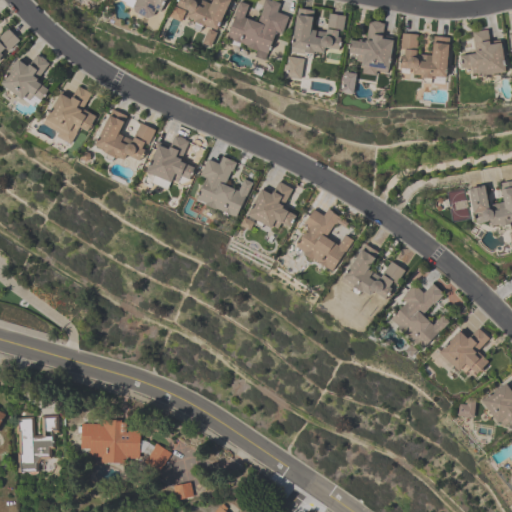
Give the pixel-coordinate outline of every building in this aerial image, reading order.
[(165,0),(160,12),(155,9),(152,16),(147,18),(134,12),(132,7),(136,0),(165,0)] [(202,0),(210,4),(211,0),(229,0),(216,30),(206,26),(205,27),(191,21),(192,19),(186,16),(188,11),(176,5),(178,0),(202,0)] [(226,38),(234,16),(233,15),(239,1),(248,5),(243,18),(257,22),(262,9),(260,8),(263,0),(269,0),(279,4),(276,12),(288,16),(281,34),(275,32),(267,53),(266,53),(264,60),(254,57),(256,51),(246,47),(247,46),(226,38)] [(173,6),(185,11),(180,22),(168,17),(173,6)] [(291,48),(291,43),(293,43),(294,37),(292,37),(297,8),(313,11),(310,29),(325,32),(328,13),(344,16),(341,31),(337,31),(336,37),(340,37),(338,49),(324,47),(323,53),(315,52),(315,54),(304,52),(304,50),(291,48)] [(361,73),(362,66),(361,66),(362,62),(355,61),(356,54),(348,53),(350,40),(365,42),(368,21),(373,22),(373,21),(379,22),(379,23),(383,24),(381,36),(382,36),(381,39),(392,40),(388,70),(387,70),(386,72),(375,70),(375,76),(361,73)] [(18,40),(7,51),(4,48),(0,53),(2,55),(0,57),(0,35),(7,28),(18,40)] [(210,47),(202,43),(208,29),(216,33),(210,47)] [(505,73),(478,76),(477,73),(471,74),(470,67),(460,68),(458,56),(474,54),(471,32),(486,30),(489,45),(500,43),(505,73)] [(433,36),(448,38),(445,78),(434,77),(433,79),(419,78),(419,75),(412,75),(412,69),(399,68),(400,55),(403,56),(403,49),(399,49),(401,33),(417,34),(415,54),(431,55),(433,36)] [(0,84),(18,60),(27,66),(36,54),(39,56),(40,56),(45,60),(44,61),(48,63),(36,81),(48,90),(40,101),(33,95),(29,101),(24,97),(22,100),(0,84)] [(300,80),(284,78),(287,56),(303,59),(300,80)] [(86,132),(79,128),(70,145),(56,137),(58,133),(42,124),(60,94),(69,99),(77,86),(91,93),(82,109),(95,117),(86,132)] [(124,160),(117,157),(116,159),(103,152),(104,151),(94,146),(111,109),(126,116),(118,134),(131,140),(139,123),(154,130),(147,145),(144,143),(141,149),(144,150),(139,161),(126,155),(124,160)] [(145,172),(157,146),(154,145),(156,141),(158,142),(159,141),(169,146),(174,135),(177,137),(178,136),(184,139),(184,140),(188,142),(180,162),(194,168),(188,180),(180,176),(177,183),(172,180),(170,183),(169,183),(166,190),(151,183),(154,176),(145,172)] [(252,183),(246,197),(245,196),(235,218),(215,209),(214,210),(204,205),(204,204),(195,200),(205,178),(199,176),(206,159),(218,164),(221,157),(236,163),(232,172),(230,171),(224,185),(237,191),(243,179),(252,183)] [(467,189),(472,188),(472,189),(479,187),(483,186),(488,206),(503,203),(499,183),(511,180),(511,224),(498,228),(498,225),(491,227),(490,221),(476,224),(474,214),(473,214),(467,189)] [(260,189),(270,195),(278,181),(292,189),(281,209),(295,216),(289,228),(280,223),(277,229),(271,226),(270,229),(246,216),(260,189)] [(294,247),(307,228),(302,224),(312,210),(322,216),(327,209),(333,213),(333,214),(347,223),(344,228),(336,223),(335,224),(334,224),(325,237),(337,246),(344,235),(352,241),(331,272),(312,259),(311,260),(302,254),(303,253),(294,247)] [(243,218),(253,223),(249,231),(239,226),(243,218)] [(404,270),(396,284),(392,282),(388,287),(391,289),(385,299),(372,292),(370,296),(361,291),(360,292),(352,287),(354,285),(342,278),(363,244),(378,253),(367,270),(380,278),(390,261),(404,270)] [(390,319),(405,302),(400,298),(413,285),(422,293),(431,283),(443,294),(433,305),(431,304),(421,315),(432,325),(441,316),(448,323),(438,334),(437,333),(422,349),(416,344),(416,345),(410,340),(411,339),(405,333),(404,334),(396,327),(397,326),(390,319)] [(466,339),(477,328),(488,339),(476,351),(488,362),(476,375),(469,369),(464,373),(460,369),(458,372),(438,353),(458,331),(466,339)] [(409,345),(416,351),(410,357),(403,351),(409,345)] [(502,426),(499,422),(497,424),(480,401),(505,383),(511,392),(511,391),(511,428),(508,422),(502,426)] [(456,416),(458,404),(465,405),(466,401),(474,402),(473,418),(456,416)] [(17,473),(17,453),(18,453),(17,433),(15,434),(15,417),(33,417),(33,436),(41,436),(40,416),(57,415),(58,432),(53,432),(53,448),(50,449),(51,459),(41,459),(38,464),(38,472),(17,473)] [(126,423),(126,429),(140,429),(138,458),(125,458),(125,463),(99,463),(99,457),(88,457),(89,449),(79,449),(80,423),(100,424),(100,420),(120,420),(120,423),(126,423)] [(159,472),(143,462),(154,443),(170,453),(159,472)] [(193,497),(176,501),(172,486),(190,482),(193,497)]
